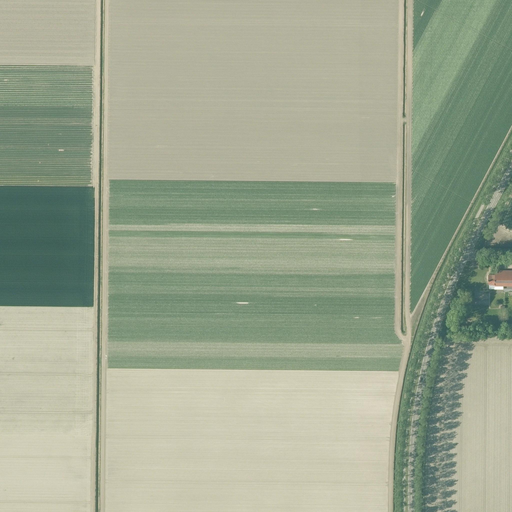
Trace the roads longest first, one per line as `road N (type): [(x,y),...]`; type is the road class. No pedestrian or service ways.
road 1 (track): [(401,0),(398,292),(399,330),(407,338),(392,422),(390,511)]
road 2 (secondary): [(411,511),(414,425),(430,345),(451,285),(511,167)]
